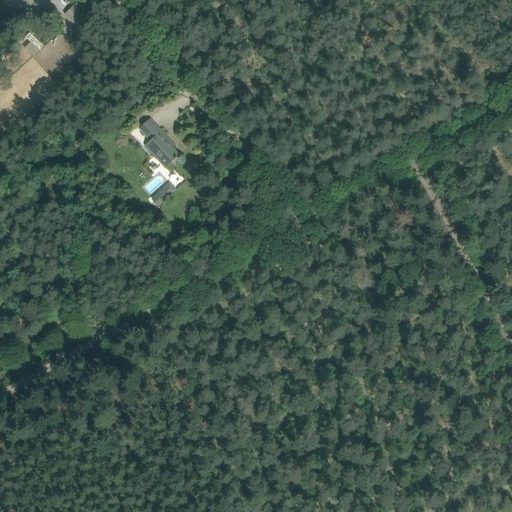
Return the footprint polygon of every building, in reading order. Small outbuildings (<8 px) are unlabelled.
[(16,0),(17,5),(17,6),(18,6),(18,8),(33,8),(33,0),(16,0)] [(81,26),(90,17),(77,4),(67,13),(81,26)] [(32,57),(43,46),(34,37),(23,48),(32,57)] [(146,147),(166,169),(176,160),(177,160),(178,159),(178,158),(180,156),(166,141),(168,139),(151,120),(144,127),(139,131),(150,143),(146,147)] [(170,182),(152,200),(159,207),(177,190),(170,182)]
